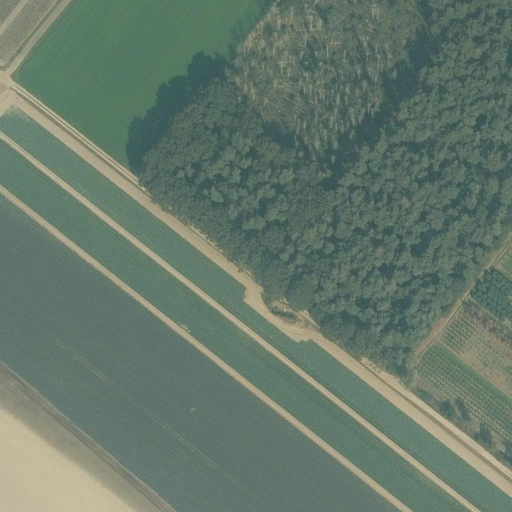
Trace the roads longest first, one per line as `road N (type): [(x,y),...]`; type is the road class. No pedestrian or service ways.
road 1 (track): [(511,476),(5,81)]
road 2 (track): [(511,234),(393,385)]
